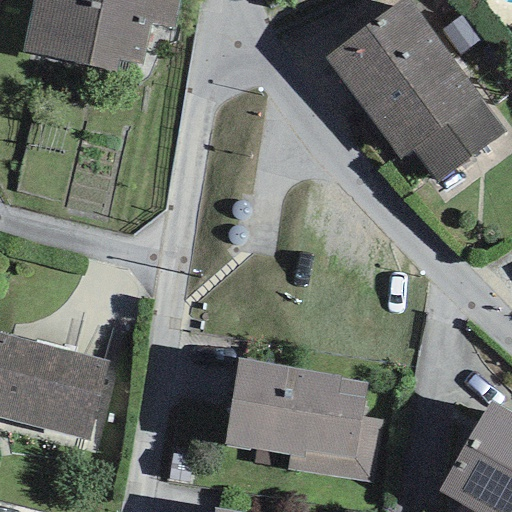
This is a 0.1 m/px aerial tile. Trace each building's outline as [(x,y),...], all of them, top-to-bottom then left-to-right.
[(30,0),(20,53),(116,71),(118,59),(143,64),(151,23),(173,27),(177,0),(30,0)] [(407,0),(399,0),(322,59),(399,159),(411,151),(436,184),(504,133),(479,100),(482,98),(407,0)] [(107,359),(0,333),(0,419),(88,441),(94,418),(105,421),(116,380),(103,377),(107,359)] [(367,382),(237,360),(223,445),(289,456),(286,469),(370,483),(381,419),(361,416),(367,382)] [(511,511),(511,413),(489,400),(436,492),(470,511),(511,511)]
